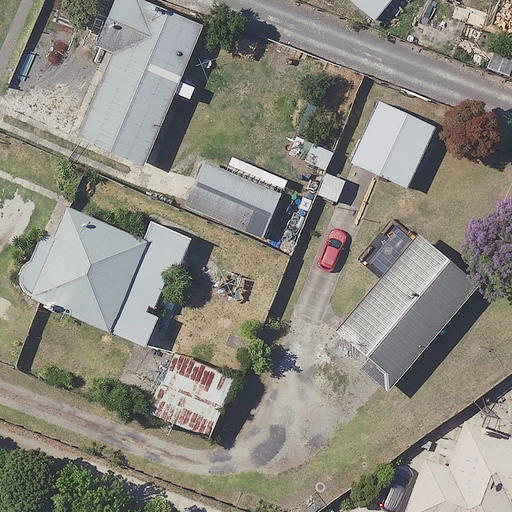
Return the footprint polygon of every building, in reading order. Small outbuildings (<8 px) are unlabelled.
[(195,23),(137,0),(110,0),(88,55),(104,61),(73,138),(139,164),(195,23)] [(387,0),(346,0),(372,20),(387,0)] [(462,21),(419,10),(412,38),(455,49),(462,21)] [(431,125),(373,99),(346,162),(404,187),(431,125)] [(276,194),(200,160),(181,203),(257,237),(276,194)] [(136,239),(49,201),(11,290),(133,342),(180,233),(145,218),(136,239)] [(471,283),(413,236),(332,335),(390,383),(471,283)] [(227,375),(169,354),(148,415),(205,435),(227,375)] [(511,511),(511,432),(433,408),(400,511),(511,511)] [(61,511),(0,486),(0,511),(61,511)]
